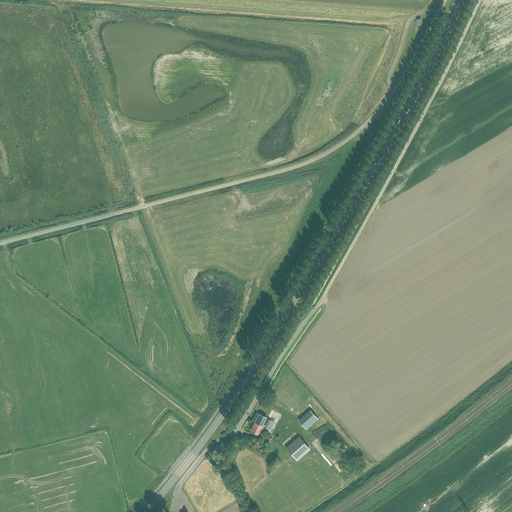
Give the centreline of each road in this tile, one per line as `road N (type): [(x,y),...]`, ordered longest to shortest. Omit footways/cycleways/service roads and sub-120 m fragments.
road 1 (primary): [(145,511),(204,439),(293,301),(400,123),(461,0)]
road 2 (unclassified): [(171,511),(178,485),(242,421),(321,300),(479,0)]
road 3 (unclassified): [(0,243),(322,155),(386,101),(445,0)]
